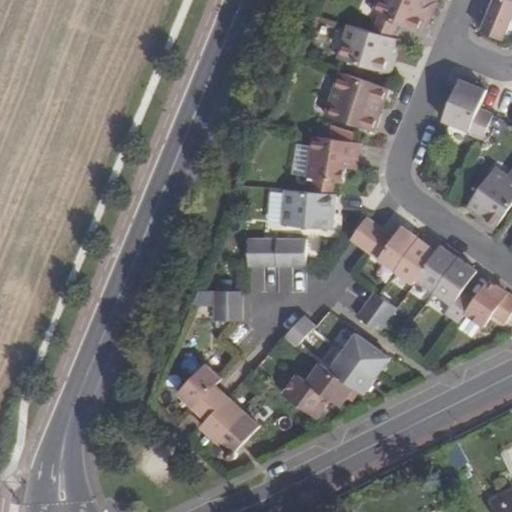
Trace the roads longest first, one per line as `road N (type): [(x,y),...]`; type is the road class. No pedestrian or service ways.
road 1 (tertiary): [(237,0),(91,352)]
road 2 (tertiary): [(273,495),(511,375)]
road 3 (residential): [(400,192),(322,297),(251,304)]
road 4 (tertiary): [(91,352),(67,397),(42,511)]
road 5 (tertiary): [(79,511),(76,435),(91,352)]
road 6 (residential): [(447,51),(400,151),(400,192)]
road 7 (residential): [(400,192),(511,277)]
